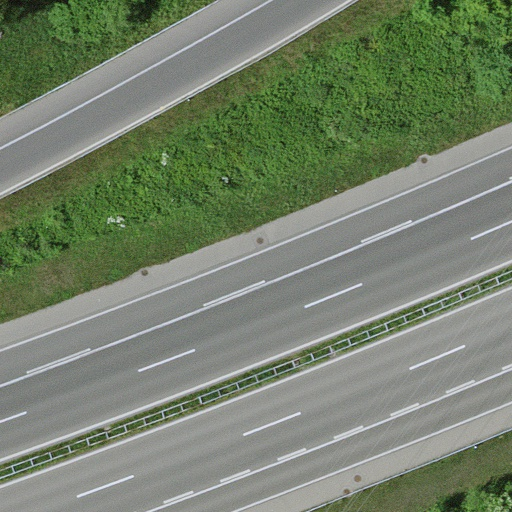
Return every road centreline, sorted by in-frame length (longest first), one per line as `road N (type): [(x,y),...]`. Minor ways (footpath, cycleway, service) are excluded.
road 1 (motorway): [(511,220),(0,421)]
road 2 (motorway): [(33,511),(511,325)]
road 3 (motorway): [(304,0),(0,169)]
